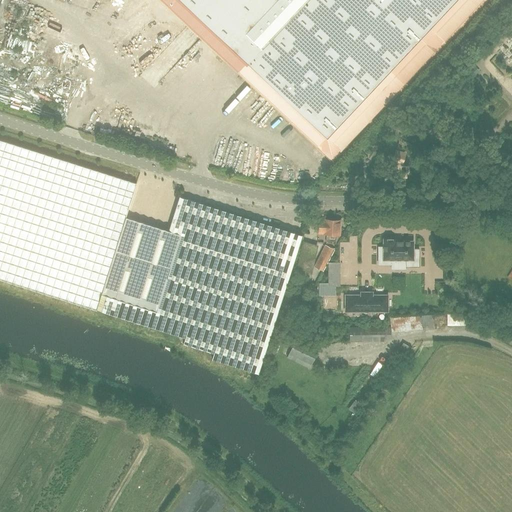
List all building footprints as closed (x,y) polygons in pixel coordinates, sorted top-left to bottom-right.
[(162,0),(333,160),(483,0),(162,0)] [(0,184),(13,144),(0,140),(0,184)] [(133,188),(135,183),(13,144),(0,184),(0,279),(138,323),(185,338),(183,344),(186,344),(214,353),(212,358),(211,359),(215,360),(221,362),(258,373),(302,235),(301,235),(180,198),(177,197),(166,231),(124,217),(133,188)] [(392,160),(402,163),(405,152),(395,149),(392,160)] [(326,233),(325,243),(335,244),(336,236),(339,237),(341,221),(320,219),(319,232),(326,233)] [(384,239),(383,239),(383,240),(383,247),(378,247),(378,264),(391,264),(391,269),(405,269),(405,266),(405,259),(412,259),(412,260),(413,260),(413,259),(419,259),(419,249),(413,249),(413,242),(413,243),(413,241),(412,241),(412,242),(401,242),(397,242),(396,242),(396,240),(396,239),(395,239),(395,240),(384,240),(384,239)] [(295,274),(310,278),(318,245),(302,241),(295,274)] [(313,267),(323,271),(335,249),(324,244),(313,267)] [(386,295),(372,295),(372,292),(361,292),(361,295),(346,295),(345,295),(345,296),(345,311),(345,312),(346,312),(346,311),(386,311),(386,312),(387,312),(387,311),(387,296),(387,295),(386,295)] [(448,314),(448,325),(471,325),(471,314),(448,314)] [(421,315),(389,318),(390,323),(390,326),(349,327),(349,342),(384,341),(384,339),(391,339),(391,332),(422,329),(421,326),(432,325),(431,315),(421,315)] [(297,335),(286,357),(309,368),(320,346),(297,335)] [(407,354),(410,346),(403,343),(400,351),(407,354)] [(356,413),(362,404),(356,400),(350,409),(356,413)]
